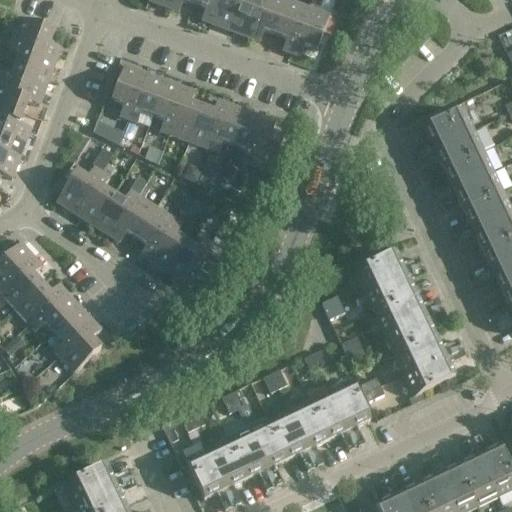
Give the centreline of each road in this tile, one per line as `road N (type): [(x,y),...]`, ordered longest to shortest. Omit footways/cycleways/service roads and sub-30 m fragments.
road 1 (tertiary): [(0,462),(153,388),(261,301),(303,222),(343,106)]
road 2 (residential): [(505,395),(387,147),(395,116),(470,30)]
road 3 (residential): [(505,395),(266,511)]
road 4 (residential): [(343,106),(102,15)]
road 5 (residential): [(23,213),(102,15)]
road 6 (residential): [(152,305),(23,213)]
road 7 (tertiary): [(343,106),(367,46),(400,0)]
